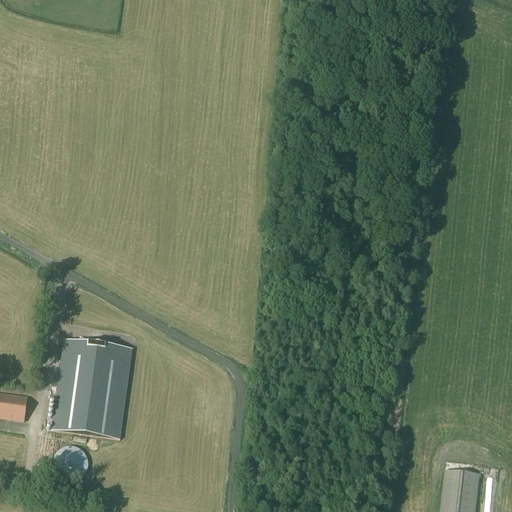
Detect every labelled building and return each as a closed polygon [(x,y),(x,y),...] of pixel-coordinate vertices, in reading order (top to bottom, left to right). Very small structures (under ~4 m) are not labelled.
[(56,363),(46,435),(115,445),(127,353),(59,344),(56,363)] [(26,400),(0,396),(0,420),(23,424),(26,400)] [(36,474),(47,476),(52,442),(41,440),(36,474)] [(62,483),(67,485),(71,485),(73,485),(76,484),(79,483),(80,482),(82,481),(85,479),(86,476),(88,473),(89,470),(90,466),(88,464),(87,461),(85,459),(81,455),(79,453),(76,453),(74,452),(71,451),(68,451),(67,451),(64,452),(62,454),(60,455),(58,457),(56,460),(55,463),(55,467),(55,470),(55,473),(56,477),(58,480),(62,483)] [(443,472),(438,511),(474,511),(479,476),(443,472)]
